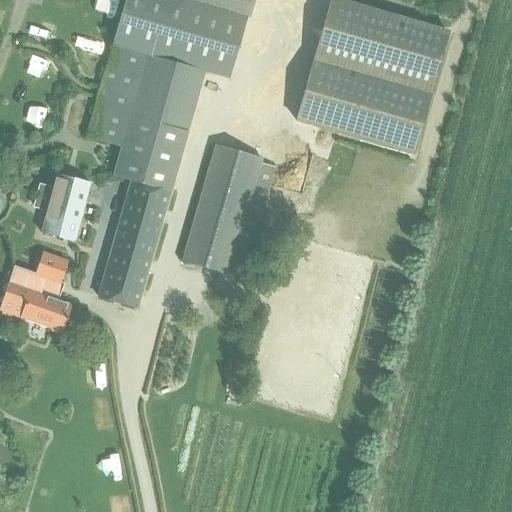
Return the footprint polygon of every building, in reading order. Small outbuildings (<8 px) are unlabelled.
[(124,0),(85,137),(121,147),(113,176),(130,181),(97,297),(136,308),(203,72),(228,79),(250,0),(124,0)] [(450,32),(339,0),(329,0),(294,123),(414,157),(450,32)] [(228,275),(261,159),(215,146),(181,262),(228,275)] [(74,242),(90,183),(56,174),(41,233),(74,242)] [(13,267),(0,308),(0,309),(3,311),(1,314),(13,318),(14,315),(62,332),(69,307),(56,302),(58,296),(55,295),(66,262),(44,254),(36,275),(13,267)] [(229,377),(227,392),(236,393),(239,394),(241,379),(229,377)]
